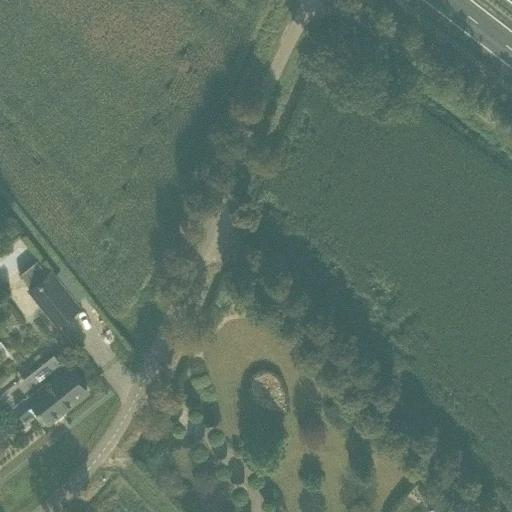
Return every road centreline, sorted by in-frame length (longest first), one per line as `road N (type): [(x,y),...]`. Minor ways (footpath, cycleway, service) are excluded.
road 1 (unclassified): [(39,511),(80,473),(127,406),(312,0)]
road 2 (unclassified): [(511,141),(328,0)]
